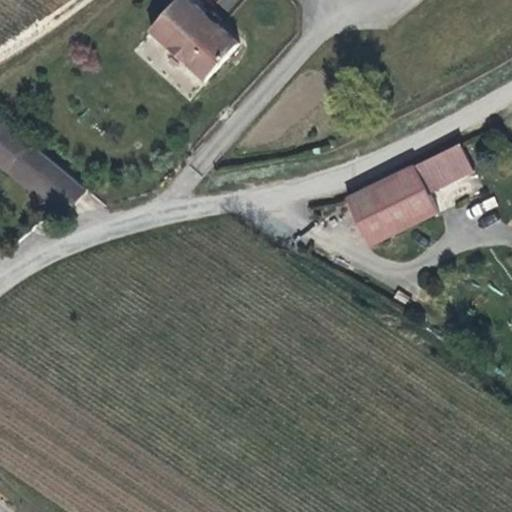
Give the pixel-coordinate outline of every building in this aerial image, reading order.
[(185,0),(180,0),(150,34),(205,84),(238,48),(216,28),(204,17),(185,0)] [(208,13),(204,17),(216,28),(220,24),(208,13)] [(0,167),(63,219),(85,191),(0,122),(0,167)] [(461,145),(417,167),(430,192),(473,171),(461,145)] [(370,246),(439,212),(430,192),(417,167),(348,201),(370,246)]
